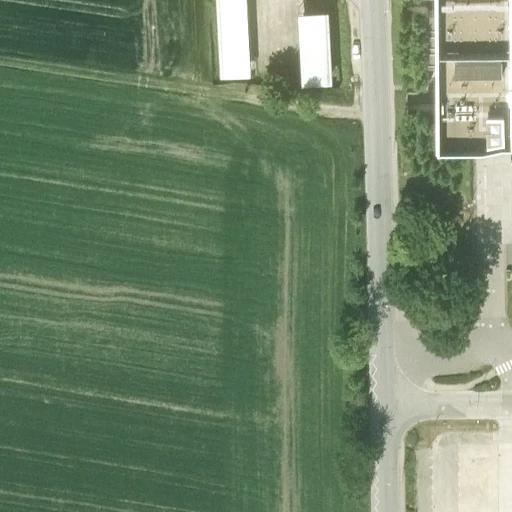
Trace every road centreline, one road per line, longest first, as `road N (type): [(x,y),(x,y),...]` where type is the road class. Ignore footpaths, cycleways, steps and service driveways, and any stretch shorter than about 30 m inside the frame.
road 1 (track): [(381,82),(0,28)]
road 2 (unclassified): [(377,0),(388,375)]
road 3 (unclassified): [(388,375),(390,511)]
road 4 (unclassified): [(511,371),(388,375)]
